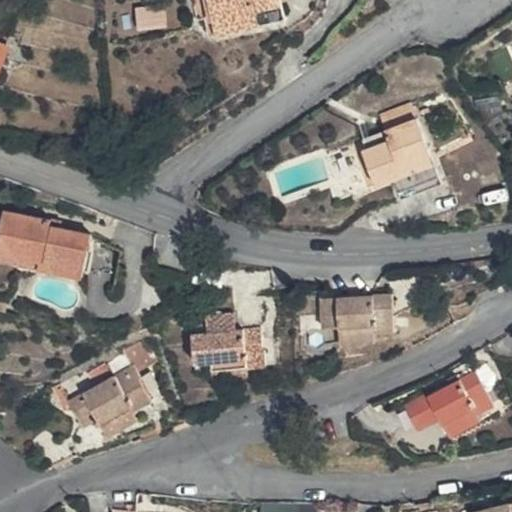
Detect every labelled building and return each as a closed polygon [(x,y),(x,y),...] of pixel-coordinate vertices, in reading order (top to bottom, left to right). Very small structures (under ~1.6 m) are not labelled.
[(212,0),(220,31),(264,21),(260,6),(285,0),(284,0),(212,0)] [(167,4),(139,7),(142,28),(170,24),(167,4)] [(0,65),(9,42),(0,38),(0,65)] [(366,136),(384,184),(401,178),(403,185),(442,170),(420,115),(366,136)] [(446,180),(442,170),(403,185),(408,195),(446,180)] [(51,217),(7,209),(0,248),(41,258),(40,266),(85,274),(93,232),(50,224),(51,217)] [(322,297),(325,327),(342,325),(343,339),(378,337),(377,330),(396,329),(393,292),(322,297)] [(208,312),(210,333),(194,335),(197,362),(212,360),(214,379),(250,375),(249,366),(268,364),(267,352),(261,353),(258,327),(238,329),(236,309),(208,312)] [(76,398),(90,424),(104,417),(107,424),(153,400),(142,379),(147,376),(140,364),(76,398)] [(432,395),(453,433),(495,411),(476,372),(432,395)] [(511,511),(511,498),(470,509),(470,511),(511,511)]
